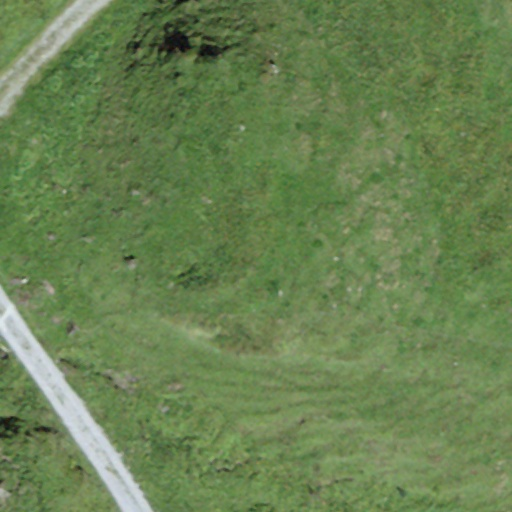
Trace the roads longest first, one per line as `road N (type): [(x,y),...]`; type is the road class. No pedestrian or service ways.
road 1 (track): [(0,307),(141,511)]
road 2 (track): [(0,90),(92,0)]
